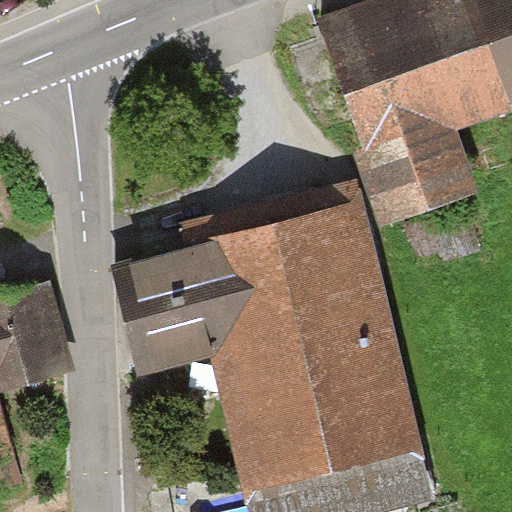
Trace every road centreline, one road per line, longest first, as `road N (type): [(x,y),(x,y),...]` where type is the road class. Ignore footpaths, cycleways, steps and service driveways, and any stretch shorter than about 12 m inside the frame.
road 1 (tertiary): [(98,511),(88,246),(58,52)]
road 2 (tertiary): [(58,52),(187,0)]
